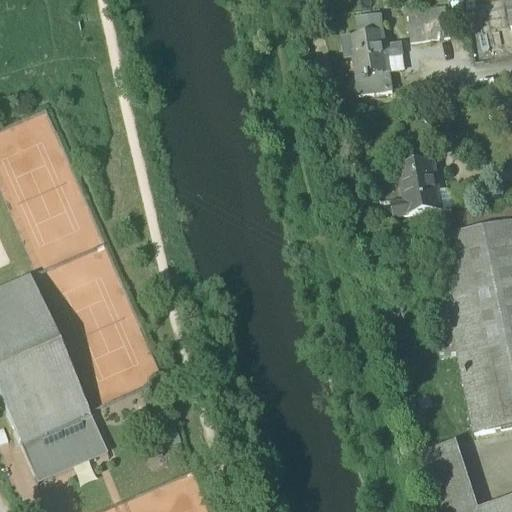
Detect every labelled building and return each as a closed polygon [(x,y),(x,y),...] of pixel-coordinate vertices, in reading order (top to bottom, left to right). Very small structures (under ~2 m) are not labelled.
[(417,0),(395,0),(397,13),(419,10),(417,0)] [(448,8),(407,14),(412,44),(453,37),(448,8)] [(354,24),(356,40),(382,36),(380,20),(354,24)] [(356,40),(350,41),(354,65),(356,81),(388,76),(385,52),(382,36),(356,40)] [(354,65),(350,41),(340,43),(343,66),(354,65)] [(398,50),(385,52),(388,76),(401,74),(398,50)] [(392,99),(388,76),(356,81),(359,104),(392,99)] [(393,224),(407,222),(407,220),(444,214),(451,212),(454,211),(456,208),(456,205),(456,201),(454,199),(451,197),(449,197),(448,194),(441,195),(435,165),(397,172),(403,206),(391,208),(393,224)] [(511,206),(429,222),(434,243),(511,227),(511,206)] [(511,227),(434,243),(454,343),(458,360),(474,440),(511,431),(511,227)] [(88,418),(29,281),(0,293),(0,404),(19,448),(88,418)] [(454,343),(437,347),(441,364),(458,360),(454,343)] [(88,418),(19,448),(34,481),(103,452),(88,418)] [(511,511),(511,503),(487,511),(477,511),(457,447),(419,460),(435,511),(511,511)]
